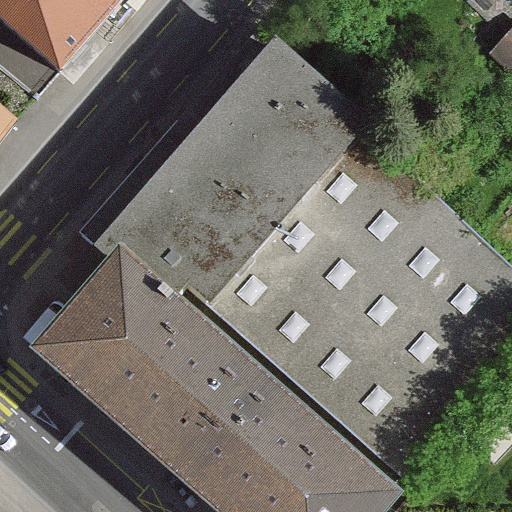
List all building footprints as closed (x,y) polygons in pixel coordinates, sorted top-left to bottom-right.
[(0,0),(0,24),(59,76),(125,0),(0,0)] [(366,134),(276,53),(99,250),(121,270),(189,331),(205,313),(366,134)] [(0,137),(12,124),(0,113),(0,137)] [(511,264),(366,134),(205,313),(404,489),(511,368),(511,264)] [(189,331),(121,270),(44,355),(221,511),(383,511),(404,489),(205,313),(189,331)]
